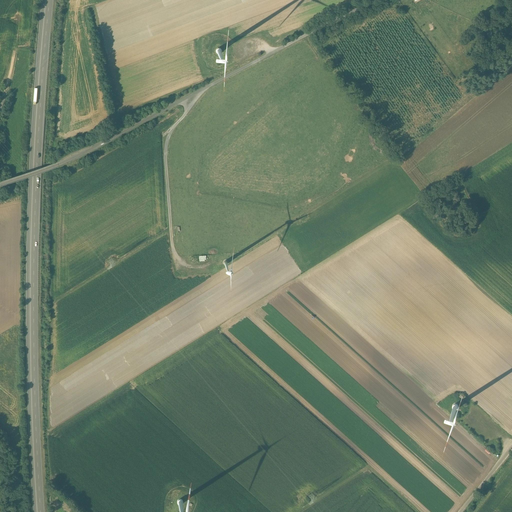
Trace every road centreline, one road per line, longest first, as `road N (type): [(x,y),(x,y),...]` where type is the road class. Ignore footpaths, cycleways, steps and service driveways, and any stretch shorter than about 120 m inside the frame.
road 1 (trunk): [(47,0),(32,279),(37,511)]
road 2 (unclassified): [(370,0),(58,164),(0,183)]
road 3 (track): [(301,511),(369,469),(416,511)]
